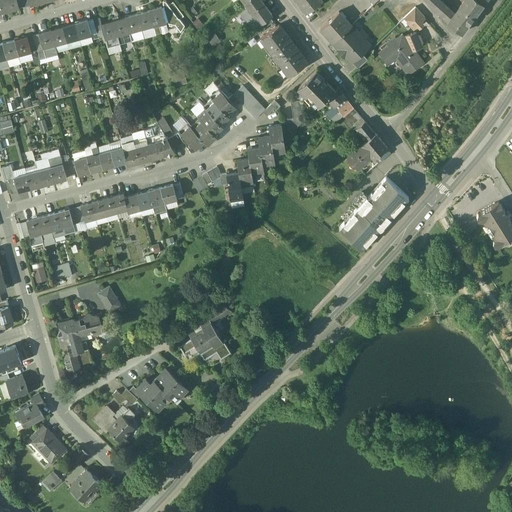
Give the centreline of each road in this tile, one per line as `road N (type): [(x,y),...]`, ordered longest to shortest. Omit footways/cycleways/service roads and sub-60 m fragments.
road 1 (tertiary): [(153,500),(430,203)]
road 2 (residential): [(3,211),(193,160),(244,123)]
road 3 (residential): [(384,130),(495,0)]
road 4 (residential): [(384,130),(283,0)]
road 5 (unknown): [(511,376),(464,286),(459,250)]
road 6 (residential): [(59,406),(153,500)]
road 7 (tertiary): [(430,203),(511,103)]
road 8 (residential): [(27,298),(150,262)]
road 9 (residential): [(59,406),(168,342)]
